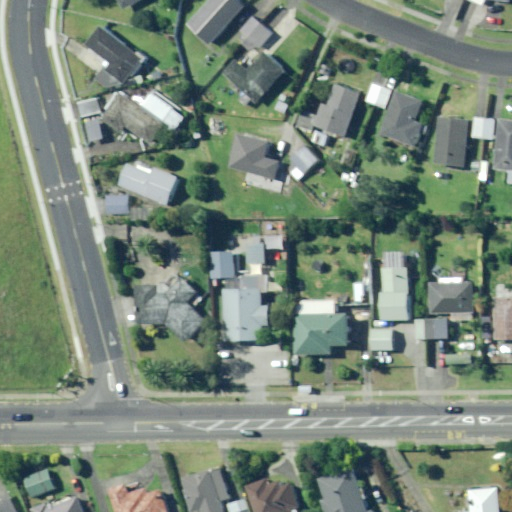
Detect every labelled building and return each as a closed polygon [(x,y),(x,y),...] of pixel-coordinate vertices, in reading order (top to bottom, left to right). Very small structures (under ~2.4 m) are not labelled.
[(119,0),(124,9),(138,0),(119,0)] [(228,25),(247,5),(242,0),(209,0),(188,22),(197,30),(205,38),(211,44),(228,25)] [(146,8),(140,12),(144,18),(150,14),(146,8)] [(263,22),(261,20),(255,15),(241,30),(247,36),(260,47),(274,33),(272,31),(263,22)] [(144,61),(147,56),(139,50),(137,52),(102,24),(86,43),(92,48),(107,59),(104,63),(105,65),(95,78),(97,78),(105,85),(107,87),(119,84),(121,81),(124,83),(128,78),(142,60),(144,61)] [(256,103),(287,69),(266,49),(252,65),(248,69),(242,63),(236,57),(223,72),(231,80),(245,92),(256,103)] [(153,79),(161,77),(160,70),(159,71),(155,71),(152,72),(153,79)] [(350,124),(362,92),(337,82),(328,104),(322,102),(320,109),(314,124),(317,125),(311,141),(318,143),(323,145),(327,135),(329,130),(346,136),(346,135),(349,126),(350,124)] [(384,86),(383,85),(373,82),(367,100),(365,107),(373,110),(376,104),(386,107),(393,89),(384,86)] [(191,99),(189,89),(182,90),(184,100),(191,99)] [(282,89),(277,95),(282,99),(287,92),(282,89)] [(394,138),(408,143),(415,146),(424,123),(417,120),(425,100),(397,89),(397,90),(380,133),(394,138)] [(177,126),(184,116),(173,108),(174,107),(153,91),(142,105),(122,91),(106,113),(103,117),(122,132),(127,125),(144,138),(151,143),(165,123),(166,124),(164,127),(172,132),(174,130),(178,133),(181,129),(177,126)] [(103,112),(101,103),(99,96),(80,100),(81,106),(84,116),(103,112)] [(444,164),(446,164),(465,167),(471,118),(440,114),(434,163),(444,164)] [(486,116),(485,116),(475,115),(473,137),(474,137),(493,139),(496,118),(486,116)] [(106,138),(103,125),(102,117),(88,121),(93,141),(106,138)] [(314,124),(297,117),(294,125),(311,131),(314,124)] [(511,118),(501,117),(494,169),(511,170),(511,118)] [(280,160),(272,158),(266,156),(270,140),(236,131),(227,167),(247,172),(245,181),(254,184),(257,175),(275,179),(280,160)] [(350,143),(347,142),(344,141),(343,142),(341,147),(348,149),(350,143)] [(294,165),(301,174),(318,160),(303,143),(302,144),(287,157),(294,165)] [(471,170),(479,170),(480,162),(471,161),(471,170)] [(488,162),(481,161),(480,181),(487,181),(488,162)] [(169,204),(181,176),(157,166),(156,168),(142,163),(140,167),(130,162),(121,184),(150,196),(149,198),(148,201),(154,203),(160,206),(162,201),(169,204)] [(131,213),(131,198),(131,194),(121,194),(120,194),(109,194),(109,197),(109,214),(131,213)] [(158,219),(158,211),(158,207),(144,207),(140,207),(134,207),(134,219),(158,219)] [(288,249),(288,237),(271,236),(271,248),(288,249)] [(270,263),(269,244),(252,244),(252,263),(270,263)] [(214,251),(215,277),(237,277),(237,251),(214,251)] [(411,274),(411,273),(411,266),(406,267),(388,267),(384,267),(385,291),(383,291),(384,319),(396,319),(412,319),(412,311),(411,295),(411,284),(411,274)] [(183,278),(181,276),(178,272),(166,284),(141,284),(140,284),(140,296),(140,323),(169,323),(188,342),(210,320),(196,306),(192,301),(200,293),(202,292),(186,276),(183,278)] [(476,304),(476,289),(476,281),(465,281),(443,282),(432,282),(433,313),(454,313),(454,320),(461,320),(474,320),(474,312),(477,312),(476,304)] [(227,289),(228,340),(265,339),(265,325),(271,324),(271,305),(265,305),(265,288),(261,288),(227,289)] [(511,296),(497,296),(497,317),(497,330),(497,339),(501,339),(506,339),(511,338),(511,296)] [(351,344),(351,343),(351,312),(338,312),(329,312),(299,313),(297,313),(298,354),(323,354),(332,354),(335,354),(335,345),(351,344)] [(430,338),(451,338),(451,318),(440,318),(418,319),(417,319),(417,339),(427,338),(430,338)] [(396,350),(396,329),(374,329),(374,349),(396,350)] [(478,345),(451,344),(450,364),(477,365),(478,345)] [(358,477),(356,471),(355,467),(320,477),(326,498),(322,500),(326,511),(375,511),(374,509),(370,510),(366,499),(368,499),(368,497),(366,493),(364,487),(362,488),(358,477)] [(225,511),(222,501),(228,500),(231,499),(221,468),(212,471),(211,468),(184,478),(187,489),(185,490),(192,511),(195,511),(203,510),(203,511),(225,511)] [(54,490),(46,471),(28,478),(35,498),(54,490)] [(301,507),(293,482),(285,485),(282,479),(271,483),(269,478),(261,481),(247,486),(249,490),(256,511),(299,511),(298,508),(301,507)] [(148,487),(146,488),(131,493),(127,483),(111,489),(112,491),(118,511),(170,511),(162,489),(150,493),(148,487)] [(503,511),(501,489),(501,487),(496,487),(471,490),(473,511),(468,511),(467,511),(466,511),(503,511)] [(19,511),(9,492),(6,493),(0,496),(0,511),(19,511)] [(85,511),(79,495),(50,507),(48,502),(33,508),(34,511),(85,511)] [(250,511),(246,499),(229,504),(231,511),(250,511)]
